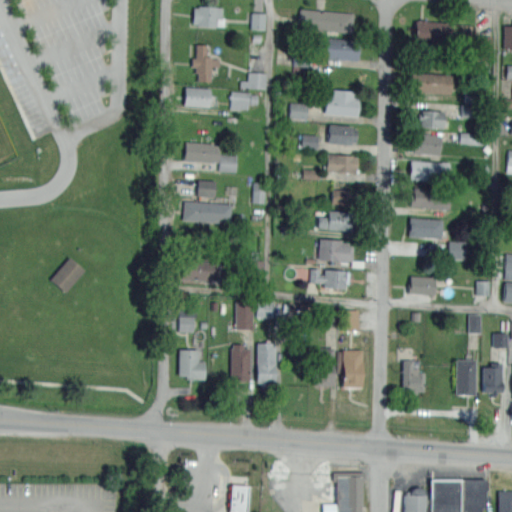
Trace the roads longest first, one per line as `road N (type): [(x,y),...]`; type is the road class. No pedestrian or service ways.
road 1 (primary): [(511,446),(0,418)]
road 2 (residential): [(381,437),(387,0)]
road 3 (residential): [(159,424),(166,0)]
